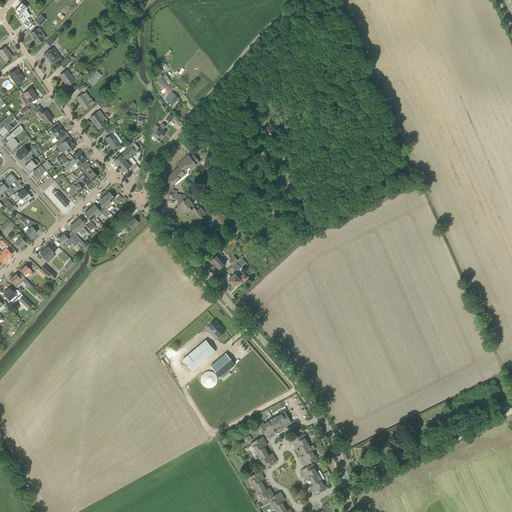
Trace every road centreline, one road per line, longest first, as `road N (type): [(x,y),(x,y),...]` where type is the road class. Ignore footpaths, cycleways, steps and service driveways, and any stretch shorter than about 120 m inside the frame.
road 1 (tertiary): [(345,484),(335,439),(303,387),(140,203)]
road 2 (unclassified): [(140,203),(160,154),(256,42),(314,0)]
road 3 (unclassified): [(114,175),(1,15)]
road 4 (tertiary): [(345,484),(511,401)]
road 5 (residential): [(312,502),(282,435),(271,440),(282,459),(267,471),(297,510)]
